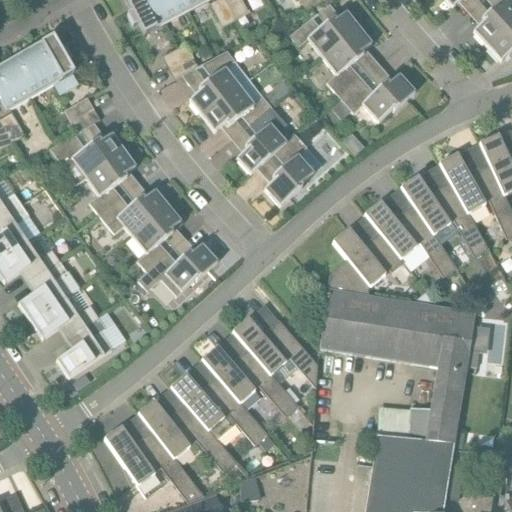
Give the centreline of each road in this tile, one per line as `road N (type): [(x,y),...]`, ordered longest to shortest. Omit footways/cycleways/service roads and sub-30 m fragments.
road 1 (residential): [(270,259),(143,98),(80,0)]
road 2 (residential): [(45,440),(177,346),(270,259)]
road 3 (residential): [(270,259),(372,173),(479,108)]
road 4 (residential): [(479,108),(387,0)]
